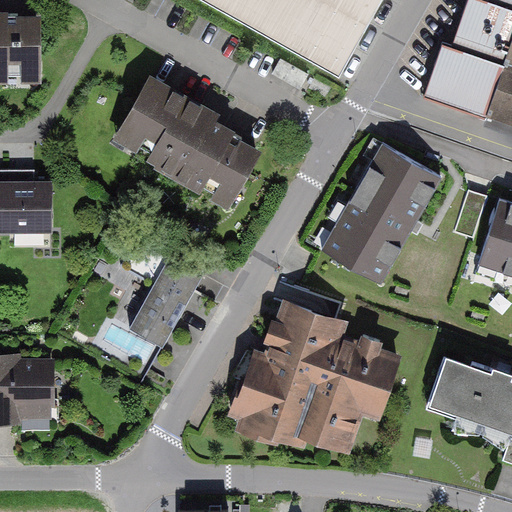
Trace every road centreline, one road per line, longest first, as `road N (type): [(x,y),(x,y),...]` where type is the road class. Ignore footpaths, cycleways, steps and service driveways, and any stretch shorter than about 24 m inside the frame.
road 1 (residential): [(143,478),(337,132)]
road 2 (residential): [(143,478),(268,477),(396,490),(493,511)]
road 3 (residential): [(82,0),(337,132)]
road 4 (residential): [(337,132),(415,0)]
road 5 (residential): [(0,479),(143,478)]
